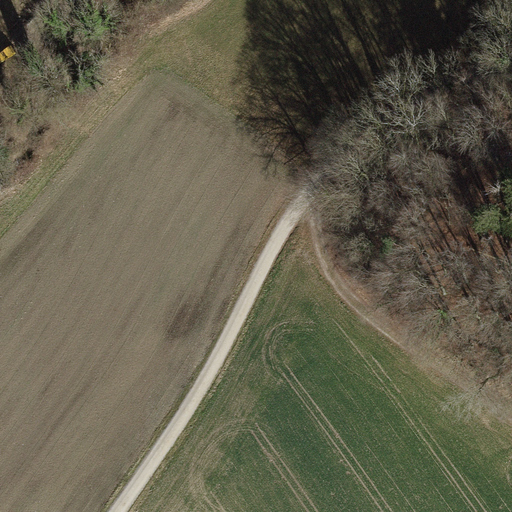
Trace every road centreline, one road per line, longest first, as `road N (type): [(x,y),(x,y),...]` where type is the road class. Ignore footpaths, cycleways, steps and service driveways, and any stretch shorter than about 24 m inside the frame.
road 1 (track): [(116,511),(331,163),(383,124),(511,64)]
road 2 (track): [(315,182),(322,238),(341,283),(511,411)]
